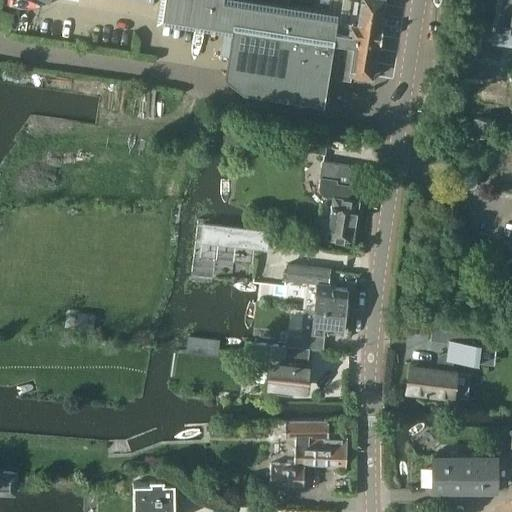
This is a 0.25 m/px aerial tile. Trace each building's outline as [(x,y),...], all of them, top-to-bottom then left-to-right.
[(251,0),(164,0),(162,18),(224,28),(233,29),(229,56),(226,78),(244,92),(323,103),(337,14),(331,13),(251,0)] [(380,40),(382,27),(380,27),(384,0),(344,0),(341,21),(344,22),(336,76),(351,78),(352,72),(372,75),(377,40),(380,40)] [(511,0),(501,0),(497,23),(511,25),(511,0)] [(221,55),(229,56),(233,29),(224,28),(221,55)] [(491,118),(477,114),(475,129),(489,132),(491,118)] [(331,121),(317,119),(312,149),(326,152),(331,121)] [(364,167),(323,161),(319,187),(320,190),(321,192),(323,194),(326,195),(329,195),(333,196),(327,238),(353,242),(364,167)] [(203,221),(201,241),(269,249),(271,229),(203,221)] [(288,264),(286,279),(314,282),(319,283),(316,306),(350,312),(350,307),(346,305),(348,289),(330,286),(331,283),(330,283),(331,270),(331,269),(317,267),(315,267),(288,264)] [(287,344),(287,345),(309,347),(321,349),(323,338),(323,334),(324,334),(325,334),(326,331),(343,333),(344,319),(345,317),(349,317),(350,312),(316,306),(306,305),(302,335),(288,333),(287,344)] [(19,328),(39,328),(38,307),(18,308),(19,328)] [(412,364),(408,387),(452,394),(466,395),(469,374),(455,372),(456,370),(452,369),(454,358),(474,361),(478,332),(454,329),(435,326),(433,338),(453,340),(453,341),(451,351),(447,351),(446,351),(445,351),(444,351),(443,352),(442,352),(441,353),(440,354),(439,355),(439,356),(438,357),(438,358),(437,367),(412,364)] [(219,354),(219,347),(220,338),(186,334),(184,347),(184,350),(219,354)] [(251,348),(249,362),(271,365),(269,380),(276,381),(275,391),(288,392),(289,383),(305,385),(307,370),(306,369),(309,347),(287,345),(252,341),(251,348)] [(329,420),(286,422),(286,436),(297,436),(295,463),(272,462),(271,483),(305,484),(306,462),(348,464),(349,437),(330,436),(329,420)] [(434,453),(434,485),(498,485),(498,453),(434,453)] [(0,466),(0,478),(24,479),(24,467),(0,466)] [(150,481),(134,481),(134,511),(174,511),(174,481),(164,481),(164,477),(150,477),(150,481)] [(127,489),(124,482),(117,482),(113,487),(116,494),(123,495),(127,489)]
